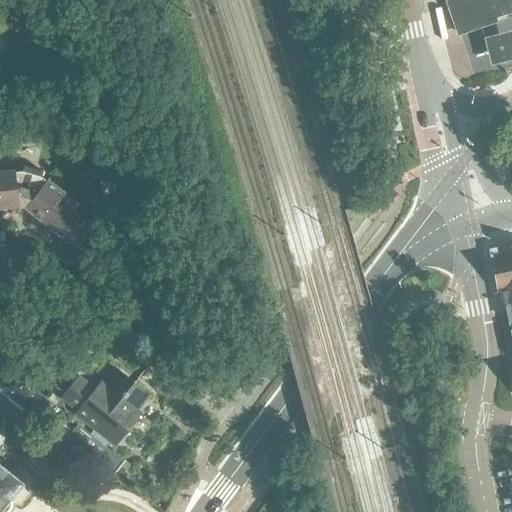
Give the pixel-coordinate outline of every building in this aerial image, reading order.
[(511,0),(448,0),(460,31),(511,12),(511,0)] [(511,38),(510,30),(481,38),(489,66),(511,59),(511,38)] [(98,164),(108,171),(114,164),(104,156),(98,164)] [(18,205),(25,206),(47,179),(42,175),(42,174),(43,169),(23,164),(22,169),(14,170),(14,169),(18,205)] [(114,164),(108,171),(119,179),(125,172),(114,164)] [(0,206),(18,205),(14,169),(0,170),(0,206)] [(25,206),(43,220),(67,190),(66,190),(65,191),(48,178),(47,179),(25,206)] [(43,220),(60,233),(83,203),(67,190),(43,220)] [(83,203),(60,233),(77,247),(101,217),(83,203)] [(511,244),(488,250),(492,269),(511,264),(511,244)] [(497,290),(500,289),(511,286),(511,264),(492,269),(497,290)] [(511,286),(500,289),(504,308),(511,306),(511,286)] [(0,388),(1,388),(39,419),(52,404),(12,371),(11,371),(0,361),(0,388)] [(78,413),(112,440),(148,394),(119,370),(107,385),(103,381),(96,389),(79,376),(63,396),(81,409),(78,413)] [(113,472),(122,479),(132,466),(123,459),(113,472)] [(0,509),(22,483),(0,465),(0,509)]
